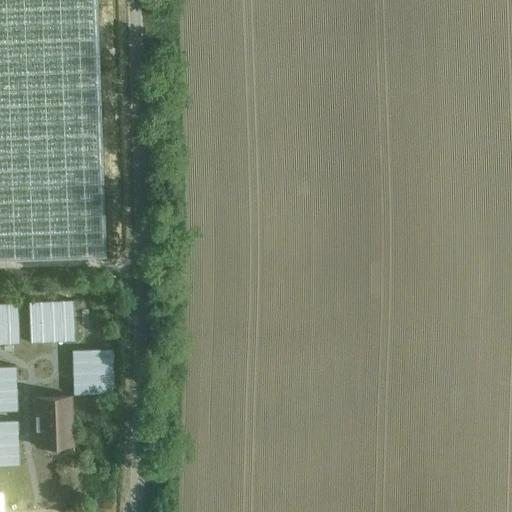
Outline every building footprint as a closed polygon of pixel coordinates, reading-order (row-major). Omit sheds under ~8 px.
[(0,0),(0,259),(104,256),(95,0),(0,0)] [(29,342),(74,340),(72,299),(28,301),(29,342)] [(0,343),(19,342),(17,302),(0,302),(0,343)] [(71,349),(73,394),(113,393),(112,348),(71,349)] [(0,410),(17,410),(15,365),(0,365),(0,410)] [(69,416),(71,416),(70,396),(34,397),(36,445),(45,445),(47,449),(51,452),(57,452),(61,450),(62,444),(72,444),(71,424),(69,424),(69,416)] [(0,464),(19,464),(17,419),(0,419),(0,464)]
